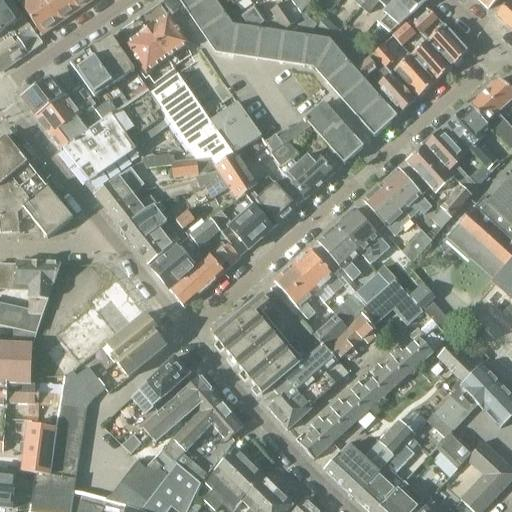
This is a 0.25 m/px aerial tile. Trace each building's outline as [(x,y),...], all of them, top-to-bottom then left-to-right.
[(0,0),(0,35),(23,19),(9,0),(0,0)] [(41,36),(58,25),(40,0),(31,0),(32,0),(21,8),(41,36)] [(40,0),(58,25),(75,13),(66,0),(40,0)] [(66,0),(75,13),(92,1),(91,0),(66,0)] [(208,0),(182,0),(191,12),(208,0)] [(225,17),(217,5),(213,0),(208,0),(191,12),(205,32),(225,17)] [(293,20),(301,11),(311,1),(310,0),(296,0),(292,3),(289,0),(288,0),(282,4),(293,20)] [(394,0),(367,0),(360,8),(367,14),(378,2),(385,9),(373,20),(375,22),(394,0)] [(426,0),(394,0),(375,22),(389,33),(427,0),(426,0)] [(475,0),(488,11),(496,0),(475,0)] [(511,26),(511,0),(510,0),(495,16),(495,15),(494,16),(505,26),(506,25),(505,25),(507,23),(511,26)] [(271,33),(284,35),(285,35),(283,32),(300,35),(302,34),(293,20),(282,4),(270,13),(275,20),(267,26),(271,33)] [(237,28),(260,31),(271,33),(267,26),(254,7),(229,24),(232,27),(237,28)] [(302,34),(304,37),(316,24),(301,11),(293,20),(302,34)] [(421,35),(437,20),(428,12),(412,26),(421,35)] [(154,25),(146,31),(167,61),(173,69),(192,55),(186,47),(189,46),(168,17),(154,26),(154,25)] [(232,27),(229,24),(225,17),(205,32),(218,51),(234,53),(237,28),(232,27)] [(338,31),(324,18),(315,29),(330,41),(338,31)] [(0,35),(0,48),(20,35),(30,28),(23,19),(0,35)] [(415,36),(405,25),(391,37),(402,48),(415,36)] [(468,54),(444,27),(427,42),(451,69),(468,54)] [(257,56),(260,31),(237,28),(234,53),(257,56)] [(139,37),(125,46),(145,76),(167,61),(146,31),(138,36),(139,37)] [(284,35),(271,33),(260,31),(257,56),(280,60),(284,35)] [(339,32),(331,41),(345,57),(353,47),(354,45),(339,32)] [(42,44),(38,39),(36,36),(26,43),(20,35),(0,48),(0,73),(0,74),(42,44)] [(284,35),(280,60),(304,63),(307,38),(285,35),(284,35)] [(133,71),(111,37),(91,51),(114,84),(133,71)] [(329,42),(307,38),(304,63),(316,65),(319,68),(333,45),(329,42)] [(435,84),(451,69),(427,42),(411,57),(435,84)] [(349,64),(333,45),(319,68),(330,81),(349,64)] [(396,61),(382,46),(373,55),(386,70),(396,61)] [(353,47),(345,57),(356,69),(354,71),(362,80),(375,70),(367,60),(367,61),(353,47)] [(93,99),(114,84),(91,51),(70,65),(93,99)] [(418,99),(435,84),(411,57),(394,72),(418,99)] [(349,64),(330,81),(346,99),(364,82),(362,80),(354,71),(349,64)] [(391,75),(384,80),(375,89),(399,115),(415,102),(391,75)] [(210,161),(215,168),(233,155),(210,122),(210,123),(177,77),(151,96),(171,125),(196,163),(210,161)] [(35,118),(65,97),(50,79),(20,99),(35,118)] [(511,150),(511,130),(498,115),(511,100),(511,91),(499,80),(469,107),(492,133),(510,152),(511,151),(511,150)] [(380,100),(364,82),(346,99),(361,117),(380,100)] [(147,92),(116,113),(116,114),(102,124),(66,148),(62,151),(88,183),(134,152),(134,151),(129,143),(165,120),(169,126),(171,125),(151,96),(150,96),(147,92)] [(49,138),(50,138),(91,109),(95,106),(89,99),(75,109),(65,97),(35,118),(34,119),(49,138)] [(373,137),(374,138),(396,118),(380,100),(361,117),(377,134),(373,137)] [(116,114),(116,113),(108,103),(98,111),(95,106),(91,109),(102,124),(116,114)] [(339,134),(345,129),(323,104),(305,121),(311,127),(321,139),(334,128),(339,134)] [(233,155),(259,138),(236,105),(210,122),(233,155)] [(479,145),(492,133),(469,107),(463,112),(447,127),(469,152),(488,172),(498,161),(483,145),(481,147),(479,145)] [(66,148),(102,124),(91,109),(50,138),(61,152),(62,151),(66,148)] [(292,129),(297,136),(309,128),(311,127),(305,121),(292,129)] [(441,132),(424,147),(454,179),(461,187),(470,197),(477,189),(457,168),(465,157),(464,156),(469,152),(447,127),(441,132)] [(345,129),(339,134),(334,128),(321,139),(344,165),(363,148),(362,148),(345,129)] [(282,147),(297,136),(292,129),(278,139),(282,146),(282,147)] [(0,187),(24,167),(27,164),(5,137),(0,140),(0,187)] [(276,138),(266,145),(272,154),(282,146),(276,138)] [(271,155),(280,169),(291,161),(298,156),(288,144),(272,154),(271,154),(271,155)] [(424,147),(406,163),(435,196),(454,179),(424,147)] [(146,169),(172,167),(175,167),(174,165),(173,155),(146,159),(142,162),(146,169)] [(223,181),(228,189),(236,201),(244,195),(249,191),(257,185),(239,158),(236,160),(233,155),(215,168),(217,172),(223,181)] [(291,161),(280,169),(276,172),(283,180),(304,202),(334,175),(319,160),(315,164),(307,155),(295,166),(291,161)] [(337,171),(344,166),(339,161),(333,167),(337,171)] [(197,176),(196,163),(174,165),(175,167),(172,167),(173,178),(197,176)] [(47,188),(46,189),(43,191),(24,167),(0,187),(0,194),(18,218),(50,191),(47,188)] [(107,213),(108,214),(131,195),(143,186),(131,170),(118,178),(94,197),(95,198),(107,213)] [(398,171),(380,187),(410,220),(420,212),(424,217),(431,209),(398,171)] [(199,191),(205,189),(223,181),(217,172),(195,178),(199,191)] [(511,179),(489,206),(482,200),(446,240),(511,298),(511,179)] [(304,202),(283,180),(276,186),(296,209),(304,202)] [(212,200),(228,189),(223,181),(205,189),(211,198),(212,200)] [(253,205),(252,207),(256,211),(259,207),(277,226),(296,209),(276,186),(275,185),(258,200),(249,191),(244,195),(253,205)] [(380,187),(363,202),(396,237),(403,231),(401,229),(410,220),(380,187)] [(50,191),(18,218),(22,218),(24,219),(28,216),(47,238),(46,239),(47,240),(73,219),(50,191)] [(18,218),(0,194),(0,234),(12,234),(12,235),(19,234),(18,218)] [(157,203),(150,195),(139,204),(131,195),(108,214),(108,215),(120,230),(121,232),(122,232),(145,212),(157,203)] [(134,249),(135,249),(158,230),(150,219),(159,212),(161,213),(165,210),(160,204),(145,212),(122,232),(134,247),(133,247),(134,249)] [(233,234),(249,251),(272,230),(256,211),(252,207),(231,226),(221,214),(211,221),(219,234),(225,241),(233,234)] [(354,210),(335,227),(361,256),(373,246),(382,256),(390,250),(354,210)] [(450,221),(441,211),(431,221),(441,231),(450,221)] [(186,212),(175,221),(182,231),(194,222),(186,212)] [(198,249),(219,234),(211,221),(190,238),(198,249)] [(431,221),(420,232),(431,243),(438,234),(441,231),(431,221)] [(361,256),(335,227),(317,243),(353,283),(361,276),(351,265),(361,256)] [(147,265),(179,240),(174,233),(166,239),(158,230),(135,249),(146,263),(146,264),(147,265)] [(403,256),(411,264),(411,265),(426,249),(417,240),(403,256)] [(207,254),(209,257),(211,259),(225,247),(222,244),(219,244),(207,254)] [(211,259),(209,257),(195,268),(195,269),(169,292),(183,309),(224,273),(219,267),(226,262),(231,267),(240,259),(227,245),(225,247),(211,259)] [(151,269),(169,292),(195,269),(195,268),(177,249),(151,269)] [(309,251),(290,268),(317,297),(327,288),(333,295),(343,287),(334,277),(333,278),(309,251)] [(0,327),(37,335),(61,264),(15,263),(15,268),(0,267),(0,290),(30,291),(25,312),(0,306),(0,327)] [(317,297),(290,268),(273,283),(308,321),(315,315),(307,306),(317,297)] [(376,298),(385,290),(389,287),(377,275),(355,294),(366,307),(368,306),(376,298)] [(423,286),(410,298),(420,309),(433,297),(423,286)] [(332,314),(345,327),(359,313),(366,307),(355,294),(332,314)] [(262,397),(298,368),(256,315),(269,304),(262,296),(212,337),(262,397)] [(430,302),(421,310),(447,340),(457,332),(430,302)] [(337,364),(345,357),(349,362),(356,356),(352,351),(364,341),(368,346),(375,339),(371,335),(374,331),(370,326),(359,313),(345,327),(323,348),(337,364)] [(309,333),(323,348),(345,327),(332,314),(309,333)] [(111,357),(116,363),(153,333),(154,334),(157,332),(144,315),(107,345),(114,355),(112,357),(112,356),(111,357)] [(398,358),(411,372),(432,353),(419,339),(422,336),(417,330),(410,338),(414,342),(402,354),(397,349),(394,352),(399,357),(398,358)] [(438,330),(431,336),(441,348),(448,341),(438,330)] [(166,349),(154,334),(153,333),(116,363),(128,379),(166,349)] [(441,348),(431,336),(425,342),(436,353),(441,348)] [(462,336),(436,360),(463,385),(482,366),(482,365),(486,361),(462,336)] [(0,384),(7,384),(31,385),(31,378),(33,346),(0,344),(0,384)] [(325,375),(337,364),(323,348),(307,362),(262,404),(287,431),(311,410),(309,408),(335,386),(325,375)] [(399,357),(394,352),(389,356),(394,361),(382,372),(377,367),(376,368),(381,373),(378,375),(391,390),(411,372),(398,358),(399,357)] [(190,373),(182,363),(179,364),(175,358),(131,399),(145,414),(189,376),(188,374),(190,373)] [(463,385),(460,388),(478,407),(501,431),(510,421),(511,418),(511,398),(482,366),(463,385)] [(94,399),(104,391),(105,390),(87,368),(76,377),(94,399)] [(359,393),(372,408),(391,390),(378,375),(381,373),(376,368),(370,373),(374,378),(362,389),(358,384),(355,387),(360,392),(359,393)] [(86,409),(94,399),(76,377),(73,373),(64,380),(61,404),(86,409)] [(191,424),(218,400),(199,378),(182,393),(183,393),(142,429),(156,445),(187,419),(191,424)] [(39,386),(31,385),(7,384),(5,405),(26,407),(25,430),(28,430),(29,424),(36,426),(39,386)] [(338,411),(352,426),(372,408),(359,393),(360,392),(355,387),(350,391),(355,396),(342,407),(338,402),(336,404),(340,409),(338,411)] [(460,388),(451,398),(469,416),(478,407),(460,388)] [(469,416),(451,398),(442,406),(460,425),(469,416)] [(191,424),(163,452),(171,458),(175,463),(207,429),(214,436),(217,433),(225,442),(242,427),(218,400),(191,424)] [(61,404),(59,417),(84,421),(86,409),(61,404)] [(319,429),(332,444),(352,426),(338,411),(340,409),(336,404),(330,409),(335,414),(323,425),(318,420),(316,423),(320,427),(319,429)] [(460,425),(442,406),(434,416),(452,434),(460,425)] [(83,433),(84,421),(59,417),(57,429),(83,433)] [(405,420),(401,425),(414,437),(418,432),(405,420)] [(299,446),(313,461),(332,444),(319,429),(320,427),(316,423),(311,427),(315,432),(299,446)] [(342,489),(354,500),(414,437),(401,425),(399,423),(379,444),(385,450),(370,467),(348,446),(325,471),(324,471),(324,472),(336,484),(342,489)] [(28,430),(22,473),(50,476),(51,464),(53,452),(55,441),(57,429),(36,426),(29,424),(28,430)] [(81,444),(83,433),(57,429),(55,441),(81,444)] [(436,450),(457,471),(466,462),(472,455),(452,434),(436,450)] [(131,456),(142,445),(132,436),(121,447),(131,456)] [(419,441),(414,437),(354,500),(367,511),(376,511),(396,491),(384,480),(386,477),(389,479),(414,452),(412,449),(419,441)] [(81,444),(55,441),(53,452),(79,456),(81,444)] [(500,494),(511,481),(511,471),(483,444),(472,455),(466,462),(482,477),(500,494)] [(241,501),(242,502),(262,478),(234,450),(212,473),(203,483),(210,490),(201,499),(213,511),(222,502),(231,511),(241,501)] [(77,468),(79,456),(53,452),(51,464),(77,468)] [(163,452),(156,460),(163,468),(169,475),(177,464),(175,463),(171,458),(163,452)] [(169,475),(163,468),(156,460),(145,471),(137,463),(128,474),(155,494),(159,488),(169,475)] [(75,480),(77,468),(51,464),(50,476),(75,480)] [(169,475),(159,488),(155,494),(146,505),(141,511),(169,511),(171,509),(174,511),(187,511),(188,510),(194,498),(202,484),(177,464),(169,475)] [(146,505),(155,494),(128,474),(120,485),(146,505)] [(70,511),(75,480),(50,476),(37,475),(30,511),(70,511)] [(15,478),(0,476),(0,508),(11,510),(15,478)] [(483,511),(500,494),(482,477),(460,501),(471,511),(483,511)] [(258,511),(276,492),(262,478),(242,502),(248,509),(244,511),(258,511)] [(396,491),(376,511),(411,511),(422,501),(403,483),(396,491)] [(103,503),(137,511),(141,511),(146,505),(120,485),(109,499),(108,498),(103,503)] [(258,511),(286,511),(291,507),(276,492),(258,511)] [(197,511),(202,502),(194,498),(188,510),(187,511),(197,511)] [(320,511),(307,499),(294,511),(320,511)] [(75,501),(73,511),(100,511),(101,509),(75,501)] [(421,511),(442,511),(431,501),(421,511)]
